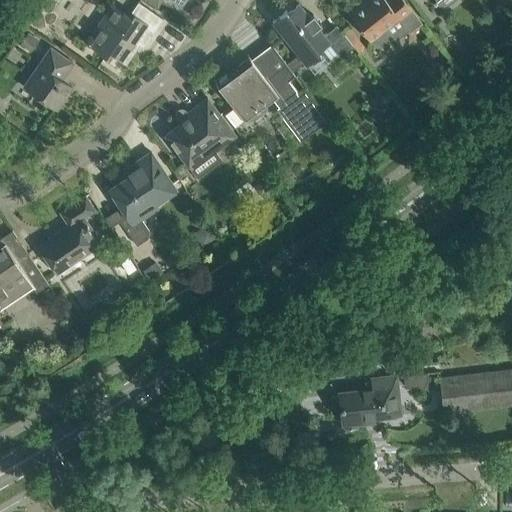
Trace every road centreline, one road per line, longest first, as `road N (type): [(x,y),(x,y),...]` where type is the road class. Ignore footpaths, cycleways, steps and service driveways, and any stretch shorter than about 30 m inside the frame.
road 1 (secondary): [(0,475),(403,204),(511,112)]
road 2 (residential): [(511,471),(106,511)]
road 3 (residential): [(0,195),(104,138),(129,99),(215,33),(237,0)]
